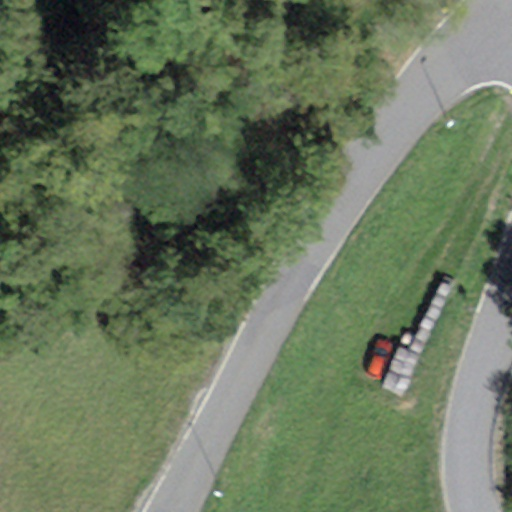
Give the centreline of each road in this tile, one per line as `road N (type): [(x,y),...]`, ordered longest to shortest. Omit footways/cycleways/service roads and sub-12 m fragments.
road 1 (tertiary): [(175,511),(332,218),(509,0)]
road 2 (tertiary): [(511,304),(470,427),(478,511)]
